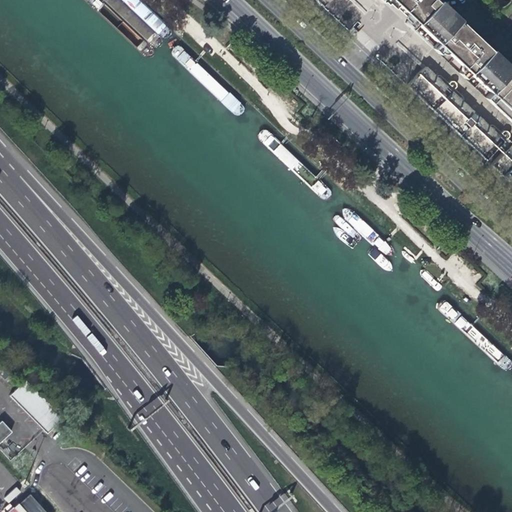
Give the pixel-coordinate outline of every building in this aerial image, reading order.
[(488,105),(494,110),(511,91),(511,78),(499,66),(496,64),(486,54),(487,53),(482,47),(480,48),(476,44),(470,38),(459,50),(449,41),(460,29),(461,28),(455,22),(444,13),(433,4),(435,3),(432,0),(426,0),(418,9),(416,7),(414,8),(413,10),(415,12),(402,26),(408,32),(412,27),(433,46),(429,51),(431,52),(435,56),(439,51),(459,71),(455,75),(457,78),(461,81),(465,76),(486,96),(481,100),(484,102),(487,105),(488,105)] [(459,50),(470,38),(464,33),(460,29),(449,41),(459,50)] [(409,83),(467,137),(482,123),(450,93),(444,87),(423,68),(409,83)] [(446,85),(444,87),(450,93),(452,90),(446,85)] [(511,91),(494,110),(509,124),(511,120),(511,91)] [(497,137),(482,123),(467,137),(472,142),(488,157),(491,155),(497,148),(502,142),(497,137)] [(499,163),(504,168),(511,158),(511,133),(491,155),(499,163)] [(24,379),(8,394),(46,433),(62,417),(24,379)] [(0,419),(0,439),(10,430),(0,419)]
